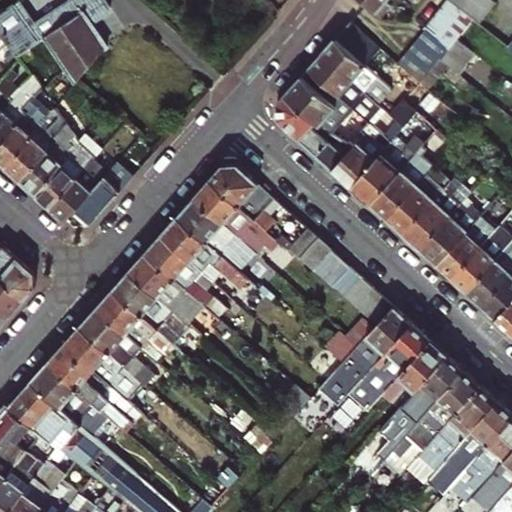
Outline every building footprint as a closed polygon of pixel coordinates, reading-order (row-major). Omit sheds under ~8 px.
[(20,2),(0,16),(0,30),(18,56),(44,38),(75,83),(107,47),(92,25),(109,13),(110,8),(104,0),(70,0),(36,25),(20,2)] [(364,0),(378,11),(387,0),(364,0)] [(473,19),(449,0),(448,0),(438,13),(453,26),(443,38),(452,45),(457,39),(473,19)] [(491,0),(449,0),(473,19),(479,24),(496,3),(491,0)] [(323,52),(378,102),(392,87),(365,63),(375,51),(346,26),(323,52)] [(429,28),(418,41),(441,58),(452,45),(443,38),(433,31),(429,28)] [(441,58),(459,72),(475,53),(457,39),(452,45),(441,58)] [(441,58),(418,41),(399,63),(421,82),(441,58)] [(310,66),(342,95),(370,120),(371,121),(384,107),(378,102),(323,52),(310,66)] [(335,103),(342,95),(310,66),(286,93),(315,120),(319,124),(348,141),(350,139),(355,143),(359,139),(339,121),(346,113),(335,103)] [(0,82),(0,113),(13,99),(9,95),(17,87),(12,83),(18,76),(12,69),(0,82)] [(9,95),(13,99),(0,113),(0,143),(28,112),(25,109),(35,98),(43,91),(32,75),(17,87),(9,95)] [(312,124),(315,120),(286,93),(277,103),(278,118),(333,168),(355,143),(350,139),(348,141),(340,150),(312,124)] [(25,109),(28,112),(0,143),(0,160),(6,166),(43,126),(40,123),(50,111),(35,98),(25,109)] [(406,100),(393,115),(400,121),(405,126),(412,117),(418,111),(406,100)] [(40,123),(43,126),(6,166),(21,180),(58,139),(55,136),(66,123),(55,107),(50,111),(40,123)] [(432,135),(412,117),(405,126),(392,140),(352,185),(370,202),(409,160),(417,152),(432,135)] [(359,139),(355,143),(333,168),(352,185),(392,140),(387,136),(371,121),(370,120),(362,128),(365,132),(359,139)] [(400,121),(387,136),(392,140),(405,126),(400,121)] [(58,139),(21,180),(36,193),(73,152),(70,150),(75,145),(72,140),(76,137),(66,123),(55,136),(58,139)] [(73,152),(36,193),(51,207),(88,166),(83,162),(86,159),(91,163),(94,160),(76,137),(72,140),(75,145),(70,150),(73,152)] [(417,152),(409,160),(426,175),(433,167),(417,152)] [(88,166),(51,207),(66,220),(76,208),(105,176),(94,160),(91,163),(86,159),(83,162),(88,166)] [(370,202),(387,217),(426,175),(409,160),(370,202)] [(469,161),(462,168),(480,183),(487,175),(469,161)] [(223,164),(210,178),(267,229),(276,218),(248,194),(259,181),(238,163),(223,164)] [(114,166),(105,176),(111,183),(111,187),(118,193),(129,180),(114,166)] [(404,232),(450,182),(433,167),(426,175),(387,217),(404,232)] [(111,183),(105,176),(76,208),(92,222),(118,193),(111,187),(111,183)] [(194,196),(235,233),(265,259),(280,241),(267,229),(210,178),(194,196)] [(456,188),(450,182),(404,232),(420,247),(463,201),(466,198),(455,189),(456,188)] [(466,198),(463,201),(469,208),(473,204),(476,206),(478,204),(475,201),(475,202),(468,195),(466,198)] [(228,242),(235,233),(194,196),(178,214),(237,267),(245,258),(228,242)] [(463,201),(420,247),(437,262),(480,215),(483,213),(480,210),(476,206),(473,204),(469,208),(463,201)] [(178,214),(162,232),(204,269),(211,261),(223,271),(248,294),(257,284),(237,267),(178,214)] [(437,262),(452,276),(495,229),(480,215),(437,262)] [(299,258),(301,256),(319,236),(308,226),(288,248),(299,258)] [(503,236),(495,229),(452,276),(467,289),(505,247),(499,241),(503,236)] [(206,271),(204,269),(162,232),(146,250),(207,304),(214,295),(207,289),(198,281),(206,271)] [(319,236),(301,256),(314,268),(332,248),(319,236)] [(0,241),(0,276),(24,299),(35,286),(33,271),(0,241)] [(511,253),(505,247),(467,289),(482,303),(511,269),(511,253)] [(332,248),(314,268),(332,285),(334,283),(351,265),(332,248)] [(146,250),(130,269),(175,310),(184,300),(214,326),(222,318),(207,304),(146,250)] [(206,271),(215,279),(223,271),(211,261),(204,269),(206,271)] [(351,265),(334,283),(345,294),(362,275),(351,265)] [(130,269),(113,287),(168,336),(175,342),(191,323),(175,310),(130,269)] [(496,316),(511,298),(511,269),(482,303),(496,316)] [(198,281),(207,289),(215,280),(215,279),(206,271),(198,281)] [(362,275),(345,294),(358,305),(375,287),(362,275)] [(0,302),(11,313),(24,299),(0,276),(0,302)] [(113,287),(97,306),(142,346),(148,351),(157,341),(161,345),(168,336),(113,287)] [(375,287),(358,305),(368,314),(385,296),(375,287)] [(385,296),(368,314),(377,323),(394,304),(385,296)] [(511,298),(496,316),(511,330),(511,298)] [(0,325),(11,313),(0,302),(0,325)] [(371,354),(377,360),(413,321),(394,304),(377,323),(359,343),(343,360),(330,375),(338,383),(355,364),(359,368),(371,354)] [(81,324),(126,364),(129,366),(137,357),(134,355),(142,346),(97,306),(81,324)] [(413,321),(377,360),(350,390),(360,398),(370,387),(373,390),(376,386),(382,392),(431,338),(413,321)] [(126,364),(81,324),(65,342),(94,367),(101,359),(117,374),(126,364)] [(329,343),(344,357),(360,339),(345,325),(329,343)] [(408,380),(416,388),(448,353),(431,338),(382,392),(390,399),(408,380)] [(110,382),(94,367),(65,342),(49,360),(107,412),(126,429),(134,419),(102,391),(110,382)] [(317,361),(330,371),(342,356),(329,346),(317,361)] [(448,353),(416,388),(399,408),(408,416),(396,429),(403,436),(465,368),(448,353)] [(107,412),(49,360),(32,379),(91,431),(107,412)] [(481,383),(465,368),(403,436),(384,456),(398,468),(414,451),(418,454),(429,442),(481,383)] [(182,511),(91,431),(32,379),(8,406),(22,417),(29,422),(39,430),(56,444),(64,450),(100,478),(107,484),(142,511),(182,511)] [(481,383),(429,442),(445,457),(498,398),(481,383)] [(511,416),(511,411),(498,398),(445,457),(425,479),(432,486),(452,463),(450,461),(455,456),(466,467),(511,416)] [(0,449),(22,417),(8,406),(0,415),(0,449)] [(511,416),(466,467),(460,473),(477,488),(478,488),(511,449),(511,416)] [(22,417),(0,449),(0,485),(24,451),(14,443),(29,422),(22,417)] [(56,444),(39,430),(32,439),(50,453),(56,444)] [(42,463),(8,511),(37,511),(60,479),(66,472),(54,464),(64,450),(56,444),(50,453),(42,463)] [(511,483),(511,449),(478,488),(495,503),(511,483)] [(0,511),(8,511),(42,463),(24,451),(0,485),(0,511)] [(78,492),(64,511),(88,511),(107,484),(100,478),(86,498),(78,492)] [(64,511),(78,492),(60,479),(37,511),(64,511)] [(499,511),(503,508),(507,511),(511,511),(511,483),(495,503),(489,509),(486,511),(499,511)] [(472,494),(479,501),(489,509),(495,503),(478,488),(477,488),(472,494)] [(472,509),(479,501),(472,494),(464,503),(472,509)] [(203,497),(189,511),(205,511),(212,505),(203,497)]
